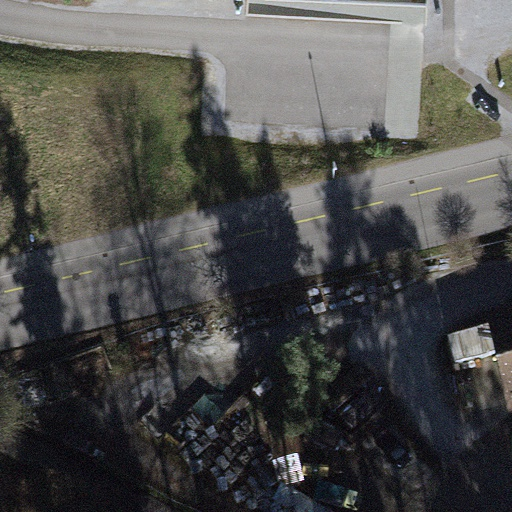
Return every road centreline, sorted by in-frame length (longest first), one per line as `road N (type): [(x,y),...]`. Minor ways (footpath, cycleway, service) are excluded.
road 1 (tertiary): [(511,192),(0,314)]
road 2 (track): [(0,9),(126,29),(511,27)]
